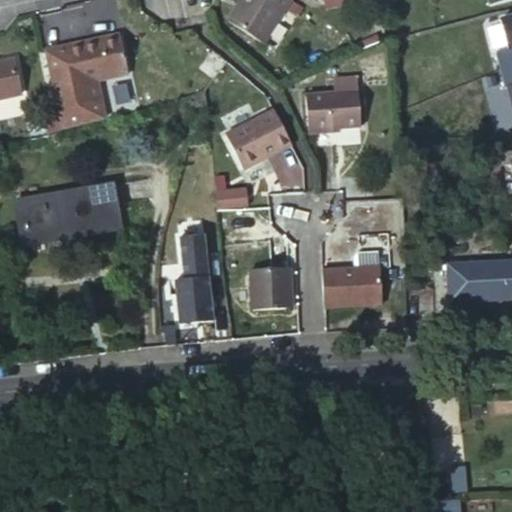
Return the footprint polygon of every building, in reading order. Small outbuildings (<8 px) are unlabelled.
[(265,27),(282,0),(232,0),(230,4),(265,27)] [(511,16),(500,20),(507,49),(495,52),(505,89),(511,86),(511,16)] [(63,114),(87,106),(103,101),(96,71),(132,63),(124,24),(47,42),(63,114)] [(0,88),(24,83),(17,49),(0,53),(0,88)] [(360,78),(339,80),(339,89),(361,87),(360,78)] [(339,89),(312,91),(315,127),(365,122),(362,87),(361,87),(339,89)] [(290,138),(277,104),(226,124),(240,161),(279,147),(277,143),(290,138)] [(291,142),(290,138),(277,143),(279,147),(291,142)] [(501,141),(477,141),(477,152),(491,151),(492,158),(501,158),(501,141)] [(511,141),(501,141),(501,158),(511,157),(510,151),(511,151),(511,141)] [(511,157),(501,158),(502,173),(511,172),(511,157)] [(117,224),(117,179),(24,182),(25,221),(74,220),(74,224),(117,224)] [(233,188),(203,190),(204,208),(234,206),(233,188)] [(160,320),(194,318),(190,232),(164,233),(166,275),(157,276),(160,320)] [(313,269),(315,305),(371,302),(369,266),(369,251),(348,251),(345,256),(345,268),(313,269)] [(276,294),(282,295),(279,254),(240,258),(243,308),(277,306),(276,294)] [(451,302),(508,299),(506,260),(448,263),(451,302)] [(466,434),(453,435),(457,471),(469,470),(466,434)] [(453,435),(424,437),(428,474),(436,473),(457,471),(453,435)] [(436,473),(428,474),(430,499),(444,498),(443,486),(437,487),(436,473)] [(463,511),(463,497),(444,498),(445,506),(440,507),(439,511),(463,511)] [(444,498),(430,499),(431,511),(439,511),(440,507),(445,506),(444,498)]
